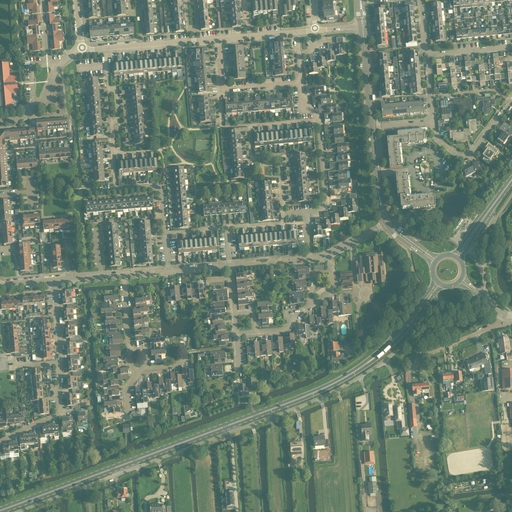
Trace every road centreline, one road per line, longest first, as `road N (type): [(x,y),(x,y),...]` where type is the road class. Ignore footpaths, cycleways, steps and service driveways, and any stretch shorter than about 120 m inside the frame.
road 1 (residential): [(20,511),(331,393),(437,315),(482,298)]
road 2 (primary): [(0,510),(296,400),(368,362)]
road 3 (residential): [(168,272),(160,187),(83,193)]
road 4 (residential): [(308,258),(305,222),(325,201),(315,116)]
road 5 (residential): [(431,120),(437,139),(467,156),(509,100)]
